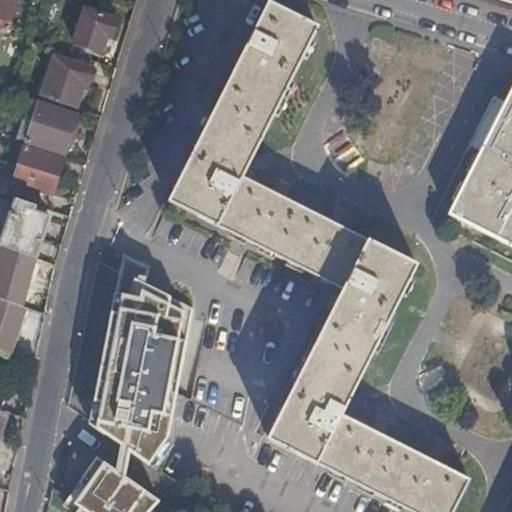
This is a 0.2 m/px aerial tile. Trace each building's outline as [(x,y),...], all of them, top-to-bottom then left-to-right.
[(17,2),(8,0),(0,0),(0,31),(8,34),(17,2)] [(416,511),(453,511),(470,479),(343,415),(418,266),(244,176),(320,28),(272,3),(173,200),(347,289),(271,438),(416,511)] [(116,20),(85,9),(74,44),(102,53),(107,38),(111,39),(117,21),(116,20)] [(41,98),(76,110),(84,85),(88,86),(93,70),(54,57),(41,98)] [(511,95),(452,214),(511,243),(511,95)] [(76,116),(39,104),(27,142),(64,155),(76,116)] [(63,160),(25,148),(14,184),(51,196),(63,160)] [(0,178),(0,194),(4,196),(9,181),(0,178)] [(0,246),(3,248),(36,259),(50,218),(34,213),(36,207),(16,200),(0,245),(0,246)] [(0,260),(0,299),(23,307),(36,259),(3,248),(0,260)] [(127,281),(155,287),(158,271),(131,264),(127,281)] [(0,299),(0,352),(9,356),(27,309),(23,307),(0,299)]
